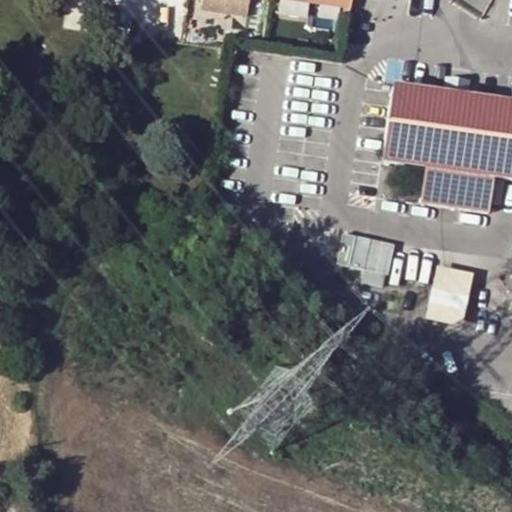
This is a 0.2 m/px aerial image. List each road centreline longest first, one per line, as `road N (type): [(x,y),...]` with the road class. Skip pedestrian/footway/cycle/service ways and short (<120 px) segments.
road 1 (unknown): [(460,38),(421,36),(360,61),(339,129),(331,209)]
road 2 (unknown): [(308,241),(337,294),(369,322),(413,346),(511,361)]
road 3 (unknown): [(265,67),(252,221),(264,238),(308,241)]
road 4 (unknown): [(511,234),(331,209)]
